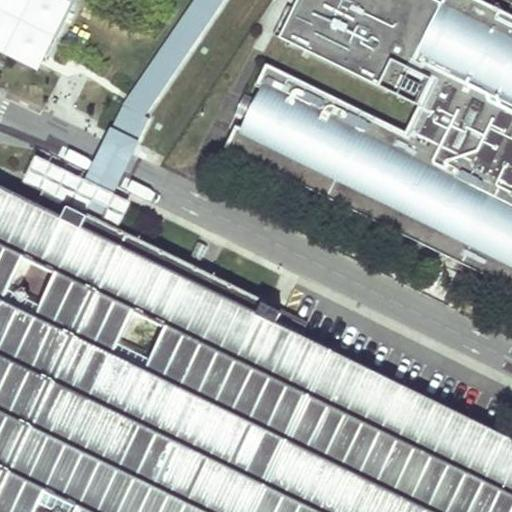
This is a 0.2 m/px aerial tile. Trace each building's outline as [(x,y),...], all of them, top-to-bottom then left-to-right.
[(0,0),(0,12),(54,39),(73,0),(0,0)] [(0,0),(0,54),(37,73),(54,39),(0,12),(0,0)] [(70,209),(98,223),(125,168),(136,146),(135,145),(147,121),(143,119),(223,0),(195,0),(122,108),(109,133),(108,132),(97,154),(70,209)] [(235,132),(225,150),(511,290),(511,18),(474,0),(443,0),(408,73),(430,82),(404,136),(267,70),(258,86),(262,88),(239,134),(235,132)] [(98,223),(70,209),(11,180),(3,194),(0,192),(0,511),(151,511),(255,300),(98,223)] [(255,300),(151,511),(511,511),(511,444),(301,340),(308,326),(255,300)]
